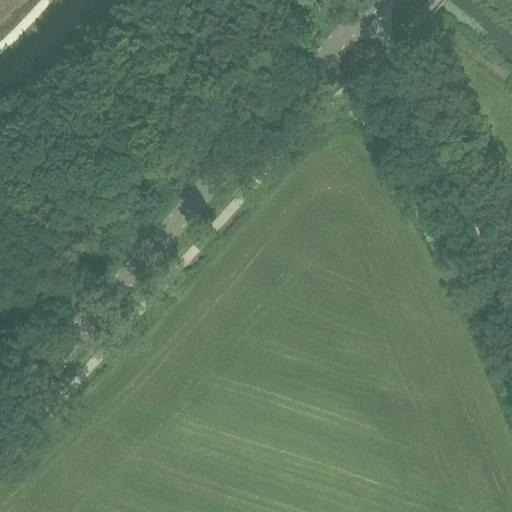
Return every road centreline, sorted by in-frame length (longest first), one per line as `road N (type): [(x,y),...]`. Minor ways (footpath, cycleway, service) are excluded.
road 1 (tertiary): [(0,418),(378,0)]
road 2 (track): [(392,44),(511,292)]
